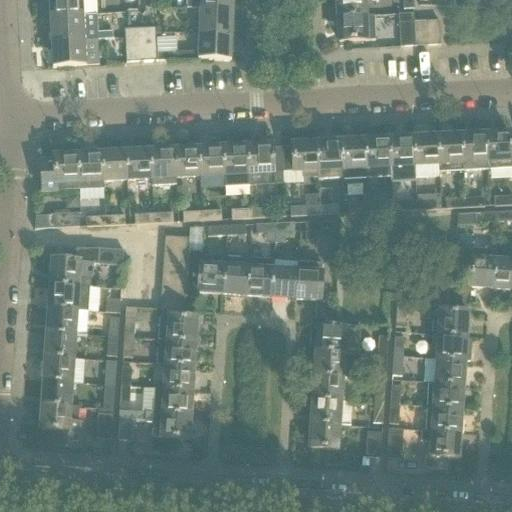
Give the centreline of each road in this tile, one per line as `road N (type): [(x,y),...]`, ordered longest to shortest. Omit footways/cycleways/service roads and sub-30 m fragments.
road 1 (residential): [(10,122),(511,95)]
road 2 (tertiary): [(135,489),(418,511)]
road 3 (residential): [(0,380),(10,122)]
road 4 (tertiary): [(135,489),(0,469)]
road 5 (tertiary): [(0,493),(135,489)]
road 6 (residential): [(10,122),(3,0)]
